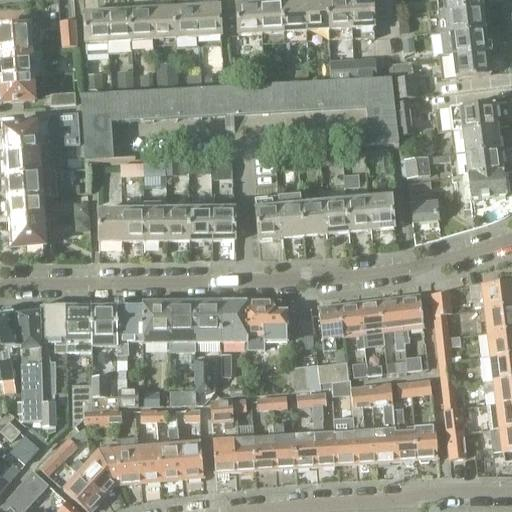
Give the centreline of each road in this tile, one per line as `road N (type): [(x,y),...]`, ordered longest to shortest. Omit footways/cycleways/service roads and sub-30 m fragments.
road 1 (residential): [(511,239),(407,270),(326,278),(0,283)]
road 2 (residential): [(244,511),(439,491),(511,492)]
